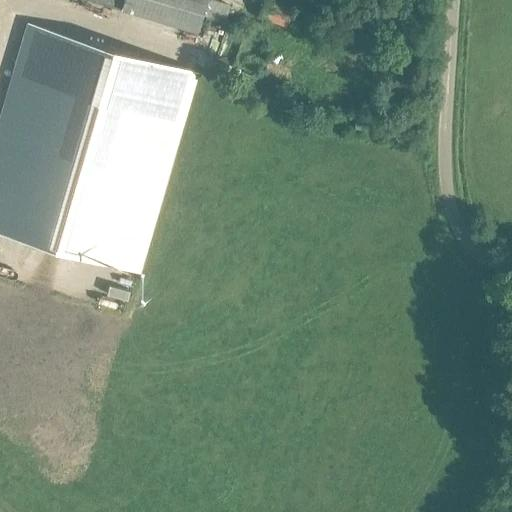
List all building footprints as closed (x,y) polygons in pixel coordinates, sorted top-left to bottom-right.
[(81,0),(84,1),(84,0),(88,0),(122,10),(124,0),(81,0)] [(224,24),(225,20),(229,6),(211,0),(206,20),(224,24)] [(287,28),(294,12),(266,1),(259,17),(287,28)] [(195,72),(32,24),(0,132),(0,229),(138,270),(195,72)] [(245,69),(256,39),(245,35),(234,65),(245,69)] [(363,119),(353,118),(352,128),(362,128),(363,119)]
